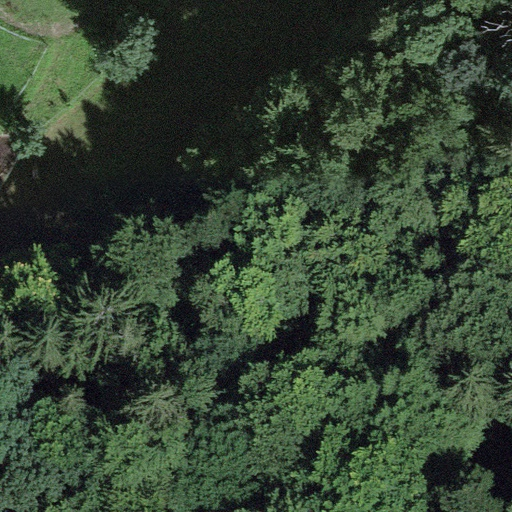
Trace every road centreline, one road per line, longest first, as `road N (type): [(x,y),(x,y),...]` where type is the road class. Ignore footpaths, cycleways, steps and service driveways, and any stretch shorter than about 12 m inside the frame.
road 1 (track): [(511,286),(457,330),(387,362),(245,402),(0,407)]
road 2 (track): [(511,338),(445,511)]
